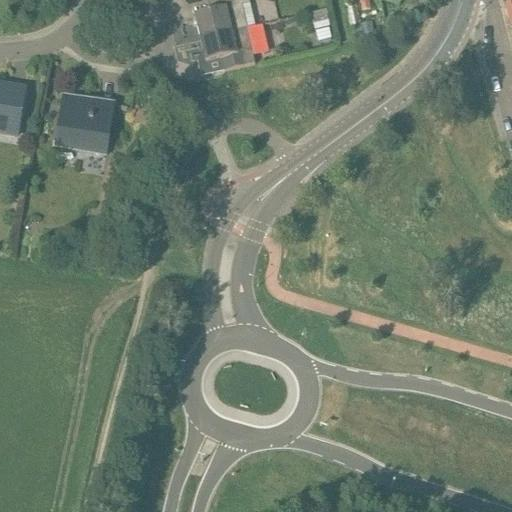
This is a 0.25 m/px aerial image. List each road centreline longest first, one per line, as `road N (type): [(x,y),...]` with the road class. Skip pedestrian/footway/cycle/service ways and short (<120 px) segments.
road 1 (track): [(302,163),(263,130),(230,125),(210,130),(171,177),(87,511)]
road 2 (tertiary): [(275,186),(419,74),(452,31),(463,0)]
road 3 (tertiary): [(278,435),(495,511)]
road 4 (tertiary): [(511,411),(298,360)]
road 5 (tertiary): [(275,186),(248,196),(220,234),(211,347)]
road 6 (tertiary): [(259,344),(242,271),(275,186)]
road 7 (residential): [(68,33),(91,56),(150,61),(163,38),(156,0)]
